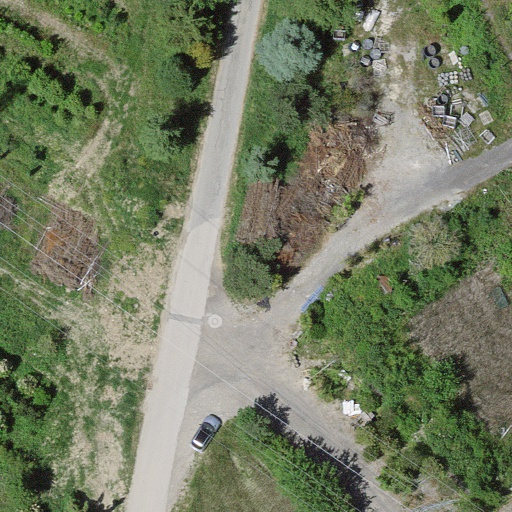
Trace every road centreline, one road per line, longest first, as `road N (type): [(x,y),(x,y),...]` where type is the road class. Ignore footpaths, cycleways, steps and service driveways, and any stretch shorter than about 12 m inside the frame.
road 1 (track): [(401,511),(319,421),(180,344),(272,305),(511,153)]
road 2 (residential): [(235,0),(150,511)]
road 3 (track): [(172,393),(0,272)]
